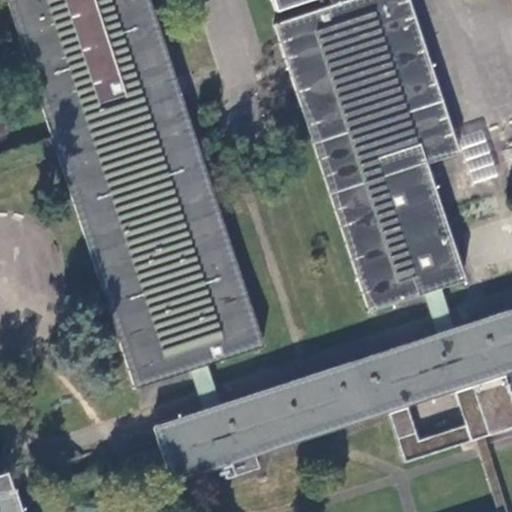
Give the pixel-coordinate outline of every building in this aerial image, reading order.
[(7,0),(52,136),(55,145),(58,154),(134,389),(144,385),(192,370),(201,368),(209,365),(264,346),(206,176),(204,170),(180,93),(187,91),(185,82),(183,76),(175,78),(149,0),(7,0)] [(434,292),(441,289),(465,281),(465,279),(462,280),(445,228),(439,210),(425,166),(459,154),(409,0),(273,0),(277,11),(310,0),(330,0),(332,5),(274,24),(287,63),(290,73),(303,113),(308,126),(369,313),(401,302),(425,295),(434,292)] [(52,136),(0,152),(0,172),(58,154),(55,145),(52,136)] [(511,256),(511,215),(463,231),(475,269),(511,256)] [(434,322),(437,332),(446,330),(454,327),(451,317),(448,308),(441,289),(434,292),(425,295),(428,305),(431,314),(434,322)] [(511,426),(511,399),(510,393),(511,392),(511,308),(454,327),(446,330),(437,332),(222,403),(214,406),(204,408),(151,425),(158,447),(161,456),(164,464),(170,484),(209,471),(222,467),(225,477),(258,466),(255,457),(387,413),(389,421),(396,442),(415,436),(405,407),(453,392),(462,421),(479,415),(486,435),(511,426)] [(201,399),(204,408),(214,406),(222,403),(219,393),(216,386),(209,365),(201,368),(192,370),(196,381),(199,391),(201,399)] [(415,436),(396,442),(403,462),(461,443),(473,439),(478,438),(483,436),(486,435),(479,415),(462,421),(464,425),(416,441),(415,436)] [(478,438),(473,439),(478,452),(479,456),(496,508),(497,511),(507,511),(507,510),(505,505),(488,453),(487,449),(483,436),(478,438)] [(53,454),(45,457),(46,459),(23,466),(24,467),(1,475),(4,484),(7,493),(14,490),(14,491),(47,480),(48,484),(44,485),(47,494),(50,502),(99,486),(130,475),(164,464),(161,456),(158,447),(123,459),(70,476),(67,464),(93,456),(91,451),(66,459),(63,451),(53,454)] [(7,493),(0,495),(0,511),(19,511),(13,494),(15,493),(14,490),(7,493)]
